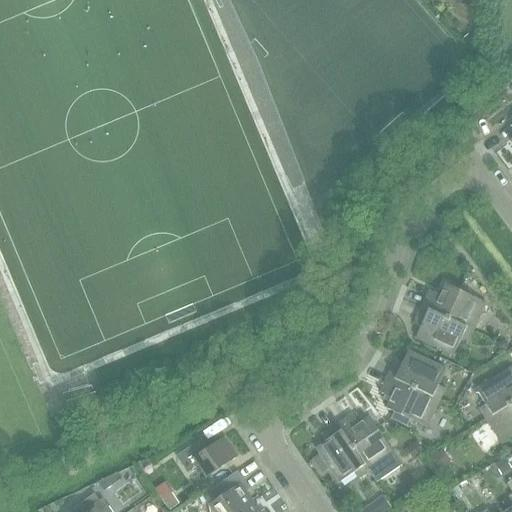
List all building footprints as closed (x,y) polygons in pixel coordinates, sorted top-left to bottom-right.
[(463,272),(458,281),(469,286),(474,277),(463,272)] [(421,307),(473,331),(486,304),(446,285),(441,296),(429,291),(421,307)] [(467,343),(473,331),(421,307),(414,324),(420,327),(415,338),(453,356),(461,340),(467,343)] [(499,343),(497,346),(498,349),(501,351),(504,350),(506,347),(505,343),(502,342),(499,343)] [(396,359),(388,376),(439,400),(445,389),(438,386),(446,370),(407,352),(402,363),(396,359)] [(486,420),(511,403),(511,368),(476,390),(485,405),(479,409),(486,420)] [(388,376),(380,393),(391,398),(386,409),(393,413),(390,419),(406,426),(409,420),(426,428),(439,400),(388,376)] [(511,403),(486,420),(502,446),(511,439),(511,403)] [(352,415),(336,425),(369,472),(376,482),(401,465),(394,454),(369,418),(359,425),(352,415)] [(358,479),(369,472),(336,425),(321,436),(325,442),(315,448),(318,452),(326,464),(339,483),(354,473),(358,479)] [(206,478),(237,457),(224,438),(208,450),(201,440),(177,456),(188,473),(198,466),(206,478)] [(416,442),(406,449),(413,459),(423,452),(416,442)] [(440,450),(430,457),(439,471),(449,465),(440,450)] [(326,464),(318,452),(311,457),(319,469),(326,464)] [(504,460),(496,465),(501,473),(509,468),(504,460)] [(237,472),(206,494),(212,503),(209,506),(210,508),(210,511),(239,511),(253,503),(246,493),(250,490),(237,472)] [(106,478),(98,482),(104,491),(111,486),(113,485),(108,477),(106,478)] [(171,493),(162,499),(169,510),(178,504),(171,493)] [(111,511),(102,499),(99,501),(94,494),(68,511),(111,511)] [(384,494),(373,502),(379,511),(382,511),(392,506),(384,494)] [(239,511),(264,511),(264,510),(261,511),(259,511),(253,503),(239,511)]
